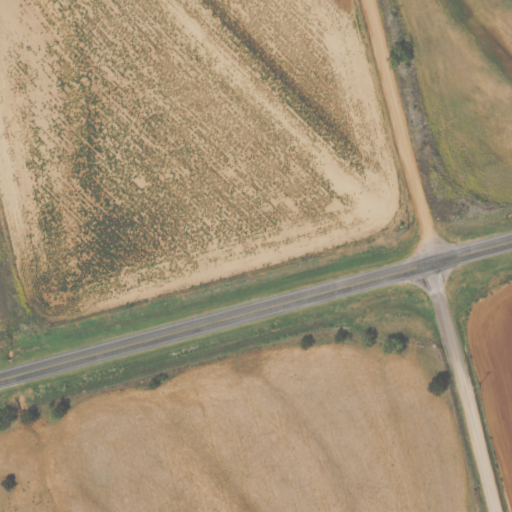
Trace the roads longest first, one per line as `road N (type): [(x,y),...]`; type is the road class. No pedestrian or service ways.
road 1 (secondary): [(0,381),(511,244)]
road 2 (residential): [(495,511),(365,0)]
